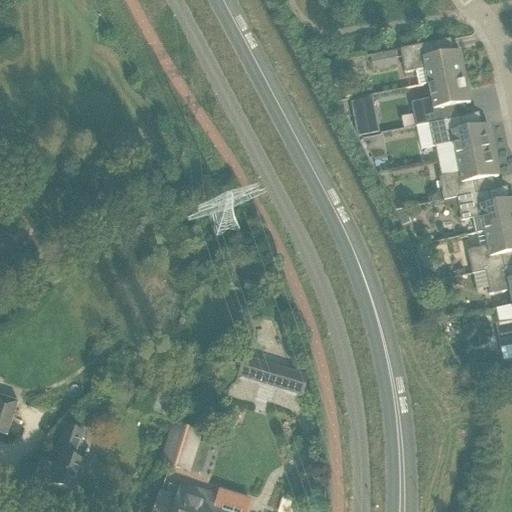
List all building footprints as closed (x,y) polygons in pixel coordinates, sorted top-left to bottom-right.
[(427,85),(464,77),(459,51),(433,57),(430,44),(399,50),(404,74),(424,70),(427,85)] [(394,52),(369,57),(372,72),(397,67),(394,52)] [(464,77),(427,85),(430,100),(410,104),(415,127),(459,118),(446,120),(444,109),(469,103),(464,77)] [(375,117),(353,121),(357,138),(379,134),(375,117)] [(459,118),(415,127),(415,128),(428,125),(432,148),(452,144),(455,159),(492,151),(487,125),(461,130),(459,118)] [(381,137),(362,141),(365,148),(367,150),(383,147),(381,137)] [(441,177),(438,178),(443,201),(474,194),(472,183),(485,180),(491,179),(497,177),(492,151),(455,159),(458,173),(441,177)] [(431,191),(427,198),(428,204),(440,201),(439,190),(431,191)] [(474,194),(443,201),(444,205),(446,205),(448,205),(450,206),(452,207),(454,209),(454,210),(455,212),(458,212),(461,222),(472,220),(475,234),(484,233),(511,226),(511,199),(489,204),(487,192),(474,194)] [(403,210),(394,212),(397,218),(401,226),(408,223),(403,210)] [(479,249),(467,251),(471,275),(484,272),(503,269),(500,256),(511,253),(511,226),(484,233),(487,247),(479,249)] [(511,266),(503,269),(484,272),(489,296),(509,292),(511,306),(511,266)] [(428,272),(421,273),(424,285),(435,282),(433,276),(428,272)] [(457,278),(455,284),(463,287),(466,280),(457,278)] [(511,306),(511,321),(495,325),(500,349),(511,346),(511,306)] [(470,357),(459,359),(462,372),(473,369),(470,357)] [(238,376),(254,381),(259,365),(243,360),(238,376)] [(289,374),(285,390),(300,395),(305,379),(289,374)] [(163,381),(151,416),(173,423),(184,388),(163,381)] [(0,434),(6,437),(17,402),(0,396),(0,434)] [(47,462),(41,460),(39,467),(37,467),(34,473),(36,474),(34,482),(73,495),(78,480),(82,481),(88,465),(73,460),(82,433),(65,427),(56,454),(51,452),(47,462)] [(187,471),(198,435),(174,427),(162,463),(187,471)] [(179,485),(176,495),(175,499),(160,494),(153,511),(245,511),(249,502),(219,492),(217,497),(179,485)]
